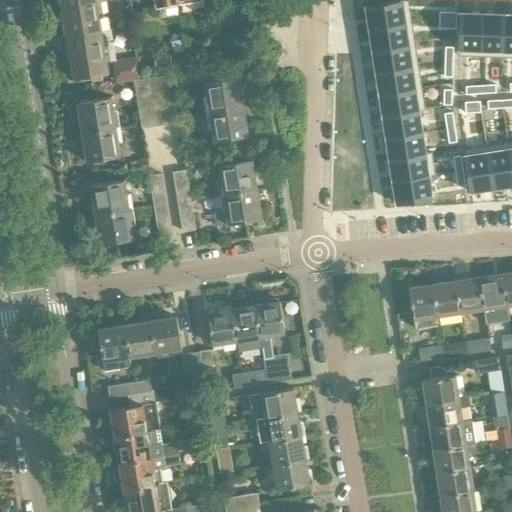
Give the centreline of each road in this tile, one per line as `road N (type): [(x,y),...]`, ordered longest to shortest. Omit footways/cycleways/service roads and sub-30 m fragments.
road 1 (secondary): [(58,286),(11,0)]
road 2 (residential): [(58,286),(316,256)]
road 3 (residential): [(355,511),(316,256)]
road 4 (residential): [(316,256),(316,0)]
road 5 (secondary): [(97,511),(58,286)]
road 6 (secondary): [(3,297),(36,511)]
road 7 (residential): [(316,256),(511,241)]
